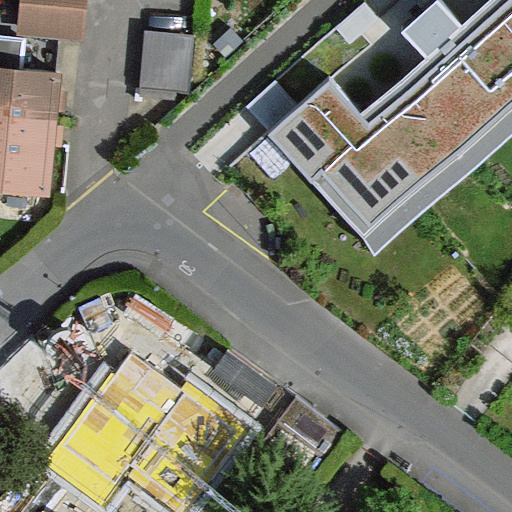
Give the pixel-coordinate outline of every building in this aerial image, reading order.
[(85,6),(26,0),(25,0),(23,28),(82,35),(85,6)] [(331,79),(269,133),(372,247),(511,121),(511,0),(495,0),(363,114),(331,79)] [(148,33),(142,89),(177,91),(192,92),(196,36),(148,33)] [(0,35),(0,66),(24,69),(26,38),(22,38),(0,35)] [(0,110),(55,116),(59,72),(24,69),(0,66),(0,110)] [(177,91),(142,89),(142,95),(176,98),(177,91)] [(55,116),(0,110),(0,184),(47,189),(55,116)] [(126,389),(74,461),(147,511),(162,511),(208,446),(126,389)] [(298,396),(262,443),(310,480),(346,432),(298,396)]
